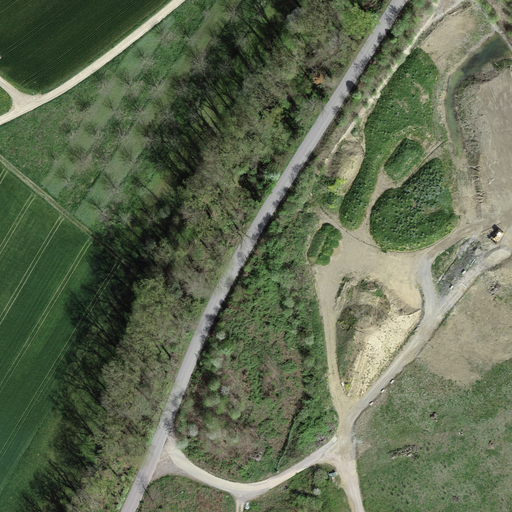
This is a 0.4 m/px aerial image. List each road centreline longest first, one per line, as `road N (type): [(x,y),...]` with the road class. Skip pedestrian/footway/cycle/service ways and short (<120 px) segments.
road 1 (unclassified): [(399,0),(213,306),(127,511)]
road 2 (track): [(180,0),(60,90),(0,119)]
road 3 (track): [(0,158),(144,273)]
